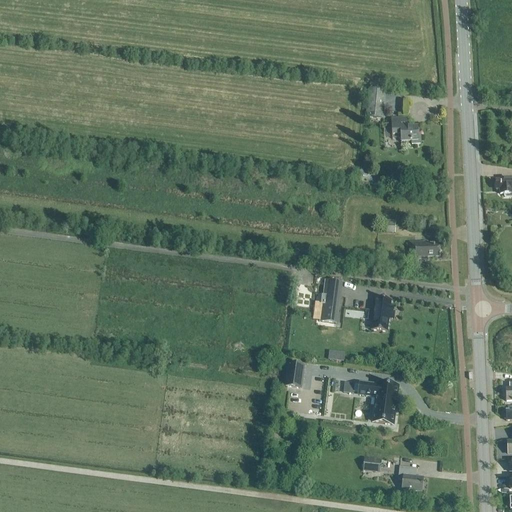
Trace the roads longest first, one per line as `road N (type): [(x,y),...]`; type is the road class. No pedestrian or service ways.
road 1 (tertiary): [(479,309),(460,0)]
road 2 (tertiary): [(487,511),(479,309)]
